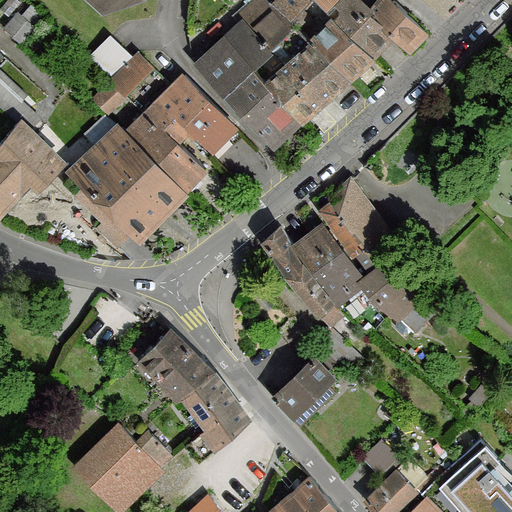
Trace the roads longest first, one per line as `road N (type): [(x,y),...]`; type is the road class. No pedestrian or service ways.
road 1 (residential): [(491,0),(338,146),(169,284)]
road 2 (residential): [(169,284),(357,511)]
road 3 (residential): [(169,284),(59,265),(0,241)]
